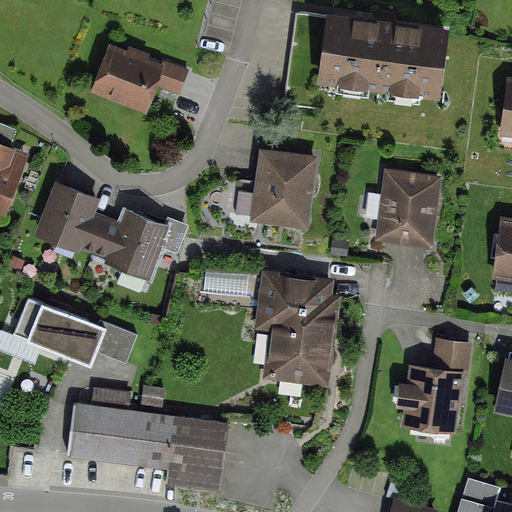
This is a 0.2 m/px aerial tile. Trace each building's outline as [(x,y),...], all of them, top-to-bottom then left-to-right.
[(457,35),(334,20),(326,80),(449,95),(457,35)] [(116,49),(100,94),(156,113),(164,89),(183,96),(191,74),(116,49)] [(511,81),(510,81),(503,130),(511,131),(511,81)] [(30,155),(0,144),(0,207),(9,211),(30,155)] [(322,161),(265,152),(254,218),(311,227),(322,161)] [(441,177),(391,170),(381,236),(431,243),(441,177)] [(109,199),(63,181),(43,231),(153,274),(173,225),(132,209),(126,224),(102,215),(109,199)] [(511,221),(503,220),(494,287),(511,289),(511,221)] [(330,281),(266,273),(259,325),(288,329),(283,370),(327,376),(337,297),(328,296),(330,281)] [(127,362),(138,334),(100,319),(98,324),(29,296),(14,334),(91,365),(97,350),(127,362)] [(414,362),(405,424),(460,432),(473,341),(444,337),(439,366),(414,362)] [(511,355),(506,354),(495,412),(511,415),(511,355)] [(147,384),(145,403),(167,405),(169,386),(147,384)] [(101,406),(74,403),(68,453),(169,466),(167,481),(220,488),(228,422),(128,409),(130,392),(103,389),(101,406)] [(504,487),(471,478),(461,511),(511,511),(498,508),(504,487)] [(397,500),(392,511),(434,511),(435,511),(397,500)]
